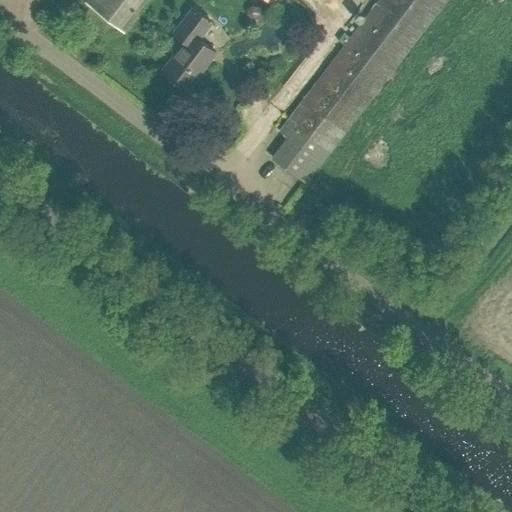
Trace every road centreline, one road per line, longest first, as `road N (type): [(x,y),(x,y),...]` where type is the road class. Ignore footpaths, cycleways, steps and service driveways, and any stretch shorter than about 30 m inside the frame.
road 1 (unclassified): [(511,398),(0,12)]
road 2 (tertiary): [(436,511),(0,179)]
